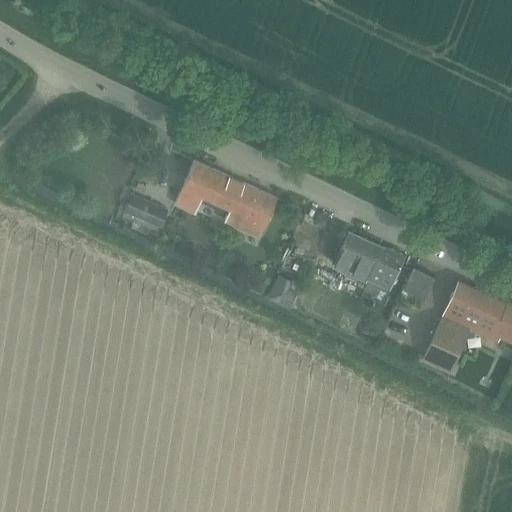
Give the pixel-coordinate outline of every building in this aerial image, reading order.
[(194,159),(174,203),(194,212),(202,195),(229,208),(224,219),(259,235),(276,197),(194,159)] [(124,210),(158,225),(165,208),(131,193),(124,210)] [(317,215),(314,223),(324,227),(328,219),(329,217),(319,212),(317,215)] [(299,223),(294,234),(305,240),(310,229),(299,223)] [(348,229),(333,261),(363,275),(391,289),(406,256),(348,229)] [(414,267),(404,288),(426,298),(436,276),(414,267)] [(268,294),(266,297),(290,308),(291,305),(298,292),(289,288),(292,282),(293,280),(291,279),(277,273),(268,294)] [(423,358),(427,360),(450,370),(456,358),(470,327),(511,347),(511,303),(460,279),(423,358)]
